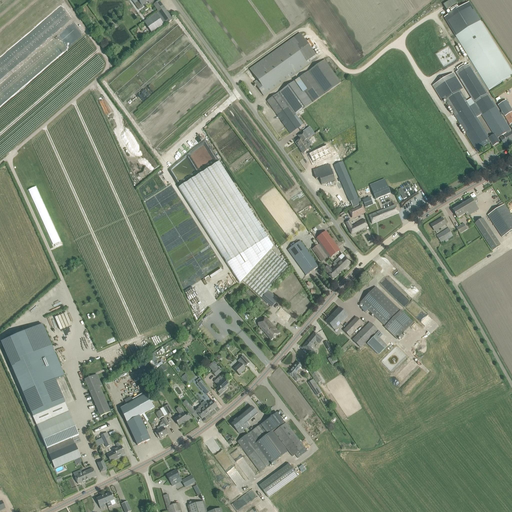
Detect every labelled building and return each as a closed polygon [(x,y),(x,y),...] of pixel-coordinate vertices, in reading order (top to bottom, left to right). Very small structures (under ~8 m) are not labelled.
[(137,0),(139,2),(136,4),(140,9),(143,7),(142,6),(147,2),(149,4),(153,1),(152,0),(137,0)] [(450,8),(451,11),(458,8),(453,0),(449,0),(442,4),(446,10),(450,8)] [(144,22),(152,33),(167,23),(167,24),(172,20),(159,1),(154,5),(159,12),(144,22)] [(511,75),(511,71),(480,20),(469,2),(444,17),(455,36),(489,90),(511,75)] [(253,67),(249,70),(257,81),(254,83),(263,96),(267,94),(308,64),(318,57),(311,48),(316,45),(314,43),(313,43),(311,39),(307,42),(300,34),(294,38),(253,67)] [(301,122),(296,115),(341,83),(324,60),(266,101),(290,134),(300,126),(303,124),(301,122)] [(453,73),(433,86),(442,101),(445,100),(478,153),(485,148),(484,146),(490,142),(493,147),(501,142),(498,137),(510,130),(474,72),(468,63),(454,71),(494,135),(489,138),(459,91),(463,89),(453,73)] [(511,117),(511,109),(511,107),(502,113),(507,121),(511,117)] [(453,115),(448,117),(452,124),(457,121),(453,115)] [(303,132),(298,136),(300,139),(302,138),(304,141),(307,139),(314,134),(312,131),(310,132),(308,128),(303,132)] [(300,139),(295,143),(303,154),(309,149),(308,147),(311,145),(307,139),(304,141),(302,138),(300,139)] [(317,160),(314,153),(309,155),(311,162),(316,160),(317,160)] [(242,280),(271,248),(273,246),(219,162),(178,188),(239,283),(242,280)] [(334,165),(349,203),(350,202),(352,207),(361,204),(358,198),(343,162),(334,165)] [(329,165),(313,170),(316,179),(319,178),(321,185),(326,183),(335,181),(329,165)] [(379,178),(368,182),(376,200),(390,193),(384,179),(380,181),(379,178)] [(52,247),(60,244),(38,185),(29,189),(52,247)] [(164,209),(166,212),(171,211),(169,213),(169,215),(167,215),(174,226),(164,232),(163,232),(164,229),(160,227),(173,248),(188,238),(188,239),(191,238),(189,235),(201,232),(172,186),(162,192),(164,193),(169,190),(171,200),(177,196),(179,199),(177,207),(174,204),(169,207),(172,208),(169,210),(169,211),(164,209)] [(478,201),(476,197),(453,210),(458,218),(466,213),(467,216),(478,210),(474,203),(478,201)] [(150,202),(157,226),(159,226),(158,221),(162,220),(162,219),(164,218),(163,213),(162,213),(161,208),(159,209),(158,205),(156,206),(157,208),(153,209),(151,202),(150,202)] [(488,215),(503,237),(511,231),(511,216),(504,204),(488,215)] [(370,219),(372,224),(398,213),(395,205),(369,216),(370,219)] [(349,211),(352,219),(365,214),(362,206),(349,211)] [(431,225),(435,231),(446,224),(442,218),(431,225)] [(475,224),(493,250),(500,245),(483,219),(475,224)] [(345,223),(351,235),(366,227),(362,221),(352,226),(351,226),(349,221),(345,223)] [(437,236),(441,243),(453,236),(448,228),(441,233),(437,236)] [(317,238),(331,257),(335,254),(339,251),(326,232),(322,235),(317,238)] [(303,271),(306,275),(318,266),(315,262),(300,242),(288,251),(303,271)] [(312,250),(321,262),(327,258),(318,245),(312,250)] [(271,248),(242,280),(261,298),(265,293),(289,267),(271,250),(272,249),(271,248)] [(206,276),(223,266),(217,256),(214,258),(213,257),(208,260),(209,262),(200,267),(203,272),(198,275),(199,277),(204,274),(206,276)] [(334,263),(341,271),(350,263),(345,257),(341,261),(339,258),(334,263)] [(333,279),(341,271),(334,263),(332,265),(334,267),(331,270),(328,266),(324,270),(328,274),(333,279)] [(360,303),(385,326),(384,327),(397,339),(413,323),(400,310),(400,311),(375,287),(360,303)] [(272,307),(276,302),(265,293),(261,298),(272,307)] [(325,322),(329,325),(334,330),(337,327),(335,324),(338,321),(340,324),(348,316),(339,307),(325,322)] [(277,316),(285,321),(288,317),(281,311),(277,316)] [(58,318),(61,326),(64,324),(66,330),(75,327),(70,314),(58,318)] [(356,317),(343,331),(349,337),(362,323),(356,317)] [(257,324),(271,340),(280,333),(275,328),(268,320),(264,322),(262,320),(257,324)] [(352,340),(360,348),(378,330),(369,322),(352,340)] [(37,426),(38,429),(55,469),(81,458),(72,438),(78,435),(68,412),(55,380),(64,376),(42,325),(1,342),(15,376),(37,426)] [(314,333),(302,347),(307,351),(313,358),(317,355),(311,347),(316,341),(319,343),(323,339),(314,333)] [(366,343),(378,355),(386,346),(374,334),(366,343)] [(324,343),(330,354),(333,352),(327,341),(324,343)] [(234,368),(235,369),(234,369),(239,375),(245,369),(243,367),(245,365),(246,366),(249,363),(243,356),(237,362),(240,364),(238,365),(237,365),(234,368)] [(303,361),(318,383),(321,381),(307,359),(303,361)] [(216,364),(214,361),(208,366),(209,367),(212,371),(212,372),(216,377),(222,372),(215,365),(216,364)] [(293,377),(297,381),(300,379),(296,374),(302,366),(297,362),(288,373),(292,377),(293,377)] [(158,369),(162,373),(167,369),(163,364),(158,369)] [(100,387),(95,375),(84,380),(101,417),(111,412),(100,387)] [(215,390),(220,395),(226,389),(225,388),(228,385),(220,376),(214,382),(218,387),(215,390)] [(197,384),(202,391),(203,391),(207,395),(210,392),(201,380),(201,381),(199,378),(196,381),(197,383),(197,384)] [(322,392),(313,379),(308,383),(316,396),(322,392)] [(126,422),(135,441),(137,445),(150,440),(139,416),(153,408),(145,395),(120,409),(127,422),(126,422)] [(207,405),(205,401),(201,404),(204,407),(203,408),(208,414),(217,406),(213,400),(207,405)] [(163,408),(167,415),(173,412),(168,405),(163,408)] [(203,408),(201,405),(198,408),(195,411),(201,419),(208,414),(203,408)] [(187,408),(192,414),(195,412),(190,406),(187,408)] [(230,424),(237,431),(242,427),(244,430),(250,425),(247,422),(257,414),(251,406),(230,424)] [(176,422),(179,426),(191,417),(188,413),(184,416),(181,410),(178,412),(180,415),(174,419),(176,422)] [(155,414),(159,419),(163,416),(160,411),(155,414)] [(264,422),(237,442),(260,472),(272,463),(274,465),(276,464),(274,461),(286,452),(271,432),(284,423),(277,413),(264,422)] [(165,418),(161,420),(162,422),(160,423),(160,426),(157,428),(158,431),(155,433),(158,438),(159,437),(160,439),(167,434),(163,428),(169,425),(165,418)] [(273,432),(292,456),(304,447),(286,423),(273,432)] [(106,433),(101,436),(106,448),(112,445),(106,433)] [(114,450),(114,451),(107,455),(110,461),(118,458),(118,457),(122,455),(121,454),(124,453),(119,442),(115,444),(117,448),(114,450)] [(249,472),(252,470),(237,449),(230,454),(233,458),(235,456),(239,454),(244,461),(246,464),(244,465),(249,472)] [(231,475),(232,471),(236,472),(237,474),(239,472),(242,478),(245,476),(239,465),(242,465),(241,463),(238,465),(237,463),(234,464),(237,464),(236,471),(226,453),(226,457),(222,457),(220,453),(220,458),(216,458),(219,463),(219,466),(220,466),(229,481),(232,479),(234,483),(237,481),(233,474),(231,475)] [(107,469),(104,463),(103,460),(96,463),(100,472),(107,469)] [(259,486),(268,498),(297,476),(288,464),(259,486)] [(296,474),(297,476),(301,473),(305,470),(304,468),(296,474)] [(74,475),(78,484),(96,476),(93,469),(82,473),(82,472),(74,475)] [(166,476),(170,483),(180,478),(176,471),(166,476)] [(182,481),(185,488),(195,482),(191,476),(182,481)] [(110,502),(114,500),(111,493),(103,496),(106,502),(108,507),(111,506),(110,502)] [(106,502),(103,496),(96,499),(100,509),(105,507),(104,503),(106,502)] [(206,511),(204,501),(187,506),(189,511),(206,511)] [(122,504),(124,511),(128,511),(131,511),(127,502),(122,504)] [(171,505),(166,507),(168,511),(181,511),(179,503),(171,505)]
